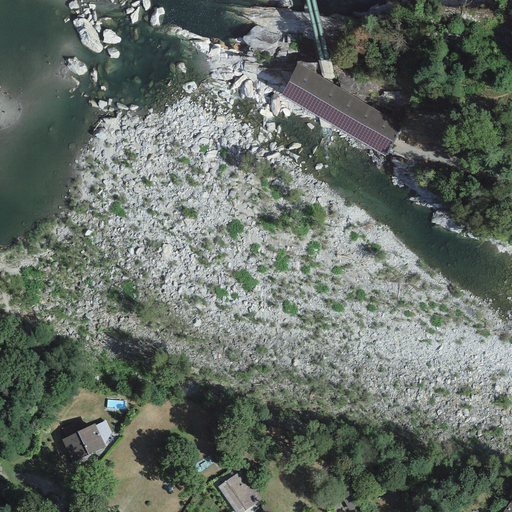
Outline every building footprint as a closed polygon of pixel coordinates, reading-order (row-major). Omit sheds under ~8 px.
[(359,98),(298,63),(281,92),(341,127),(386,153),(389,149),(403,124),(359,98)] [(105,445),(112,432),(106,421),(95,425),(105,445)] [(95,424),(62,440),(73,462),(105,447),(105,445),(95,425),(95,424)] [(241,471),(218,487),(235,511),(242,511),(261,498),(241,471)] [(511,511),(511,501),(503,511),(511,511)]
